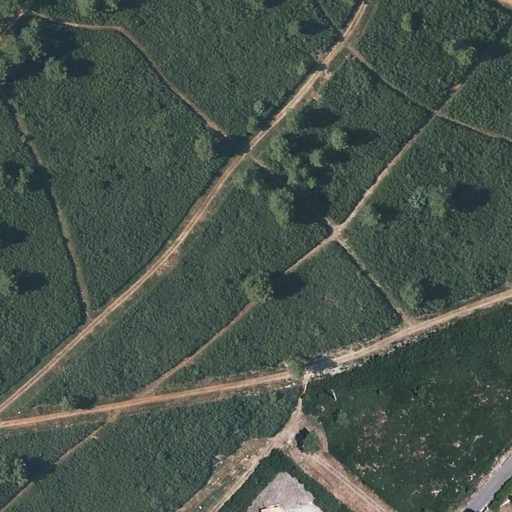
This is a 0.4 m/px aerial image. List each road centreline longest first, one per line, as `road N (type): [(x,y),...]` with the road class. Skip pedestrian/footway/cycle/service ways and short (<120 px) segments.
road 1 (track): [(511,23),(359,209),(7,511)]
road 2 (track): [(0,409),(158,261),(369,0)]
road 3 (track): [(511,295),(298,374),(0,426)]
